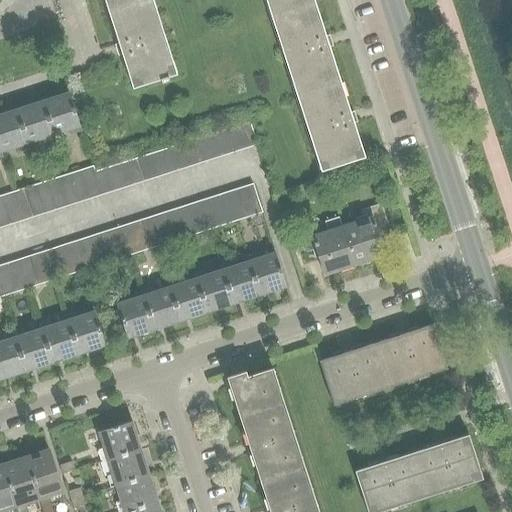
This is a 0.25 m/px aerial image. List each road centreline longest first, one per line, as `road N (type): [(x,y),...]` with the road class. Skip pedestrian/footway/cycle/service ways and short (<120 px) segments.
road 1 (residential): [(157,376),(476,268)]
road 2 (tertiary): [(476,268),(391,0)]
road 3 (residential): [(0,425),(157,376)]
road 4 (residential): [(203,511),(157,376)]
